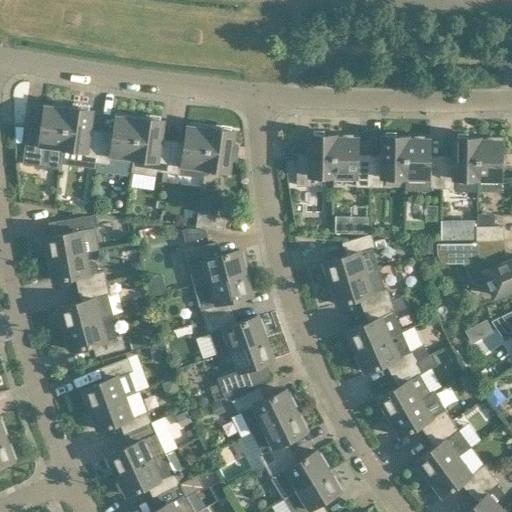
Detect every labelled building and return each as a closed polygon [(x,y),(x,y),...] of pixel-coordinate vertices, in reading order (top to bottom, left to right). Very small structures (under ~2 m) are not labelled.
[(26,142),(23,163),(59,168),(62,147),(68,106),(51,104),(51,107),(44,106),(41,127),(28,126),(26,142)] [(91,109),(68,106),(62,147),(85,150),(83,160),(96,162),(100,136),(87,134),(91,109)] [(133,157),(139,116),(123,114),(122,117),(115,116),(112,138),(100,136),(96,162),(110,163),(111,154),(133,157)] [(162,120),(139,116),(133,157),(131,172),(154,176),(155,170),(167,172),(171,146),(158,144),(162,120)] [(205,167),(210,126),(194,124),(193,128),(186,127),(183,148),(171,146),(167,172),(179,173),(181,164),(205,167)] [(210,126),(205,167),(228,170),(229,158),(235,159),(237,145),(231,144),(233,130),(210,126)] [(333,175),(334,134),(310,134),(310,159),(297,158),(297,184),(310,185),(310,175),(333,175)] [(369,186),(369,160),(357,160),(357,138),(350,138),(350,135),(334,134),(333,175),(356,176),(356,185),(369,186)] [(405,176),(406,136),(382,135),(382,160),(369,160),(369,186),(382,186),(382,176),(405,176)] [(441,187),(441,161),(429,161),(429,139),(422,139),(422,136),(406,136),(405,176),(428,177),(428,187),(441,187)] [(477,178),(478,137),(454,136),(454,161),(441,161),(441,187),(454,187),(454,189),(476,190),(477,181),(477,178)] [(500,190),(501,141),(494,141),(494,137),(478,137),(477,181),(476,190),(480,190),(500,190)] [(222,230),(224,216),(198,212),(196,226),(222,230)] [(45,236),(42,237),(44,249),(48,249),(49,258),(84,251),(99,249),(96,232),(85,234),(84,229),(95,227),(97,227),(94,215),(69,219),(72,231),(45,236)] [(502,239),(502,225),(476,226),(477,239),(502,239)] [(358,251),(374,246),(370,234),(346,241),(350,253),(324,261),(330,282),(331,282),(365,272),(358,251)] [(511,258),(504,262),(501,256),(503,256),(502,239),(477,239),(438,240),(438,251),(439,253),(440,256),(442,258),(444,260),(446,261),(449,261),(464,261),(469,273),(470,276),(471,279),(474,281),(476,282),(479,283),(483,283),(486,282),(488,280),(494,294),(511,286),(511,258)] [(243,252),(240,253),(239,249),(213,256),(210,244),(185,250),(194,284),(244,271),(243,268),(246,267),(243,252)] [(92,261),(86,261),(84,251),(49,258),(50,264),(48,264),(50,276),(52,275),(53,279),(79,275),(82,287),(107,281),(104,270),(98,271),(97,264),(92,261)] [(391,299),(387,288),(384,288),(378,269),(365,273),(365,272),(331,282),(330,282),(332,288),(330,289),(333,300),(336,299),(337,304),(363,296),(367,308),(391,299)] [(224,301),(253,294),(249,278),(246,278),(244,271),(194,284),(200,307),(204,320),(228,312),(224,301)] [(107,281),(82,287),(85,299),(59,306),(65,328),(99,318),(112,315),(106,294),(109,293),(107,281)] [(401,295),(391,299),(367,307),(367,308),(372,320),(345,331),(350,344),(352,343),(356,351),(402,331),(393,312),(406,307),(401,295)] [(511,310),(493,320),(505,338),(510,335),(511,338),(511,310)] [(261,318),(258,319),(257,315),(231,324),(228,312),(204,320),(208,333),(210,332),(218,354),(231,349),(264,337),(263,333),(266,332),(261,318)] [(124,347),(121,335),(118,336),(112,315),(99,318),(65,328),(66,334),(64,334),(67,346),(69,345),(70,349),(96,342),(99,354),(124,347)] [(418,361),(428,355),(423,344),(421,345),(410,350),(402,331),(356,351),(358,356),(356,357),(361,368),(363,367),(365,371),(389,361),(395,372),(418,360),(418,361)] [(253,385),(247,368),(272,359),(264,337),(231,349),(239,371),(217,378),(224,397),(253,385)] [(430,392),(419,373),(423,371),(437,363),(432,353),(428,355),(418,361),(418,360),(395,372),(401,383),(378,397),(389,416),(420,398),(430,392)] [(135,391),(128,371),(132,370),(127,358),(103,367),(108,378),(83,387),(83,388),(80,389),(84,401),(87,400),(90,408),(124,396),(135,391)] [(174,378),(162,382),(166,395),(179,391),(174,378)] [(293,406),(296,405),(289,391),(287,393),(285,389),(261,401),(255,390),(233,400),(239,412),(242,411),(252,431),(295,410),(293,406)] [(151,422),(147,411),(139,390),(90,408),(92,414),(90,415),(94,426),(96,425),(98,429),(123,420),(128,431),(151,422)] [(430,433),(451,419),(445,409),(434,390),(430,392),(420,398),(389,416),(392,422),(390,423),(395,433),(398,432),(400,435),(423,422),(430,433)] [(215,415),(225,411),(220,400),(211,404),(215,415)] [(281,443),(308,430),(301,414),(298,416),(295,410),(252,431),(263,452),(259,454),(265,465),(287,453),(281,443)] [(181,426),(191,422),(186,411),(176,415),(181,426)] [(429,477),(458,456),(457,456),(471,446),(458,429),(451,419),(430,433),(437,444),(416,460),(429,477)] [(117,474),(165,452),(156,432),(151,422),(128,431),(132,443),(108,454),(109,455),(107,456),(112,467),(114,466),(117,474)] [(10,443),(8,444),(5,438),(0,439),(0,464),(1,464),(2,467),(10,464),(9,461),(13,460),(13,459),(16,458),(10,443)] [(320,452),(318,454),(315,450),(293,464),(287,453),(265,465),(271,477),(283,497),(297,488),(328,470),(326,466),(328,465),(320,452)] [(175,474),(174,472),(165,452),(150,459),(118,474),(117,474),(120,480),(118,481),(122,491),(125,490),(127,494),(151,483),(157,494),(179,483),(175,474)] [(464,479),(472,489),(491,473),(485,465),(484,464),(471,474),(458,456),(429,477),(433,482),(430,484),(437,493),(439,492),(442,495),(464,479)] [(321,511),(317,504),(340,490),(338,486),(340,485),(332,472),(330,473),(328,470),(297,488),(283,497),(292,511),(321,511)] [(503,507),(496,500),(504,493),(496,484),(499,482),(491,473),(472,489),(480,499),(466,511),(498,511),(503,508),(503,507)] [(185,494),(185,493),(182,488),(179,483),(157,494),(162,505),(150,511),(194,511),(196,511),(186,493),(185,494)] [(511,511),(511,499),(503,507),(503,508),(498,511),(511,511)]
